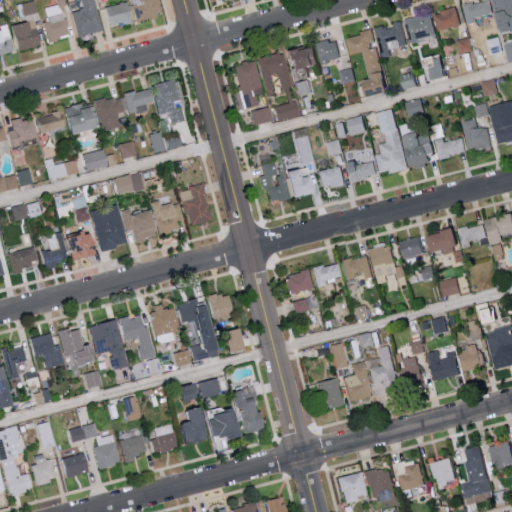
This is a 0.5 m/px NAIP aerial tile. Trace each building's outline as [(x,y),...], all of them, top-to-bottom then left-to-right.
[(73,11),(78,36),(101,32),(95,0),(81,0),(83,10),(73,11)] [(132,0),(138,21),(163,15),(159,0),(132,0)] [(491,13),(495,31),(511,27),(510,18),(511,17),(511,0),(482,0),(461,5),(465,23),(474,21),(473,17),(491,13)] [(19,16),(36,13),(35,2),(17,4),(19,16)] [(133,21),(129,2),(107,6),(111,26),(133,21)] [(43,23),(48,42),(69,37),(60,4),(44,8),(47,22),(43,23)] [(435,29),(458,26),(455,8),(432,11),(435,29)] [(408,41),(434,34),(428,12),(402,20),(408,41)] [(392,24),(373,28),(380,57),(389,55),(387,48),(406,44),(401,20),(391,22),(392,24)] [(13,26),(19,51),(41,45),(37,28),(31,30),(29,22),(13,26)] [(7,26),(0,28),(0,55),(14,51),(7,26)] [(361,97),(383,92),(373,44),(375,44),(372,30),(344,36),(348,54),(361,51),(367,79),(358,81),(361,97)] [(500,50),(497,36),(486,38),(489,53),(500,50)] [(455,39),(458,53),(471,50),(469,37),(455,39)] [(340,57),(334,38),(314,43),(319,63),(340,57)] [(284,52),(289,70),(316,63),(311,45),(284,52)] [(258,57),(265,91),(273,90),(270,76),(278,74),(282,94),(292,92),(284,52),(258,57)] [(419,68),(423,67),(426,80),(442,76),(438,54),(417,58),(419,68)] [(243,108),(257,104),(255,95),(262,93),(255,60),(233,65),(243,108)] [(354,79),(351,67),(339,70),(342,82),(354,79)] [(400,89),(416,85),(411,70),(396,74),(400,89)] [(483,96),(497,93),(493,78),(480,82),(483,96)] [(298,94),(310,92),(307,79),(295,82),(298,94)] [(185,121),(182,109),(175,111),(173,101),(180,100),(176,80),(154,85),(160,115),(169,113),(171,124),(185,121)] [(130,115),(148,110),(147,104),(154,102),(150,88),(125,95),(130,115)] [(118,113),(124,111),(121,96),(97,101),(104,131),(122,127),(118,113)] [(403,102),(406,116),(423,112),(419,98),(403,102)] [(474,104),(477,117),(490,114),(487,101),(474,104)] [(101,127),(94,102),(66,109),(73,134),(101,127)] [(274,120),(299,117),(297,102),(272,105),(274,120)] [(252,126),(271,120),(267,106),(249,112),(252,126)] [(378,173),(404,168),(393,108),(376,111),(382,142),(377,143),(379,153),(374,154),(378,173)] [(67,127),(63,111),(38,117),(42,133),(67,127)] [(344,119),(348,135),(364,131),(360,115),(344,119)] [(468,150),(490,145),(485,126),(477,128),(474,117),(460,121),(468,150)] [(12,147),(22,146),(21,140),(36,138),(33,118),(11,121),(13,131),(9,131),(12,147)] [(0,157),(10,155),(2,127),(0,127),(0,157)] [(311,162),(305,128),(293,130),(299,164),(311,162)] [(422,144),(416,145),(414,132),(401,134),(405,167),(425,165),(422,144)] [(152,152),(182,148),(180,135),(162,137),(161,133),(150,134),(152,152)] [(465,150),(461,136),(444,142),(442,136),(433,139),(439,158),(465,150)] [(326,141),(328,153),(340,152),(338,139),(326,141)] [(123,159),(137,156),(133,141),(119,144),(123,159)] [(88,171),(109,166),(105,149),(84,154),(88,171)] [(78,173),(75,160),(53,165),(52,159),(44,161),(49,180),(78,173)] [(371,160),(355,164),(354,159),(343,163),(348,182),(375,175),(371,160)] [(276,174),(274,162),(260,164),(262,177),(261,177),(265,202),(286,199),(283,173),(276,174)] [(320,189),(343,184),(339,166),(317,170),(320,189)] [(289,197),(308,193),(302,167),(283,172),(289,197)] [(34,183),(30,169),(18,172),(21,187),(34,183)] [(143,190),(140,173),(115,178),(119,195),(143,190)] [(0,177),(0,193),(19,188),(15,174),(0,177)] [(212,223),(206,185),(183,189),(189,226),(212,223)] [(162,206),(161,201),(153,202),(160,233),(185,227),(180,202),(162,206)] [(12,207),(15,221),(41,215),(39,202),(12,207)] [(117,205),(91,212),(101,251),(127,244),(117,205)] [(135,241),(157,237),(153,211),(132,214),(131,209),(123,210),(126,231),(134,230),(135,241)] [(511,212),(480,218),(481,223),(457,228),(460,243),(487,238),(488,244),(499,242),(498,235),(511,232),(511,212)] [(427,252),(441,249),(442,253),(454,251),(449,228),(423,234),(427,252)] [(97,256),(94,232),(82,234),(82,236),(66,238),(67,250),(72,249),(73,259),(97,256)] [(44,266),(66,263),(63,234),(47,236),(49,250),(42,251),(44,266)] [(397,240),(400,257),(420,254),(418,237),(397,240)] [(391,244),(371,246),(374,282),(394,281),(391,244)] [(14,275),(23,272),(22,269),(39,265),(34,247),(9,253),(14,275)] [(363,278),(371,277),(368,256),(340,260),(343,280),(354,279),(353,274),(362,272),(363,278)] [(310,268),(313,285),(339,279),(336,263),(310,268)] [(287,294),(310,288),(306,270),(283,276),(287,294)] [(436,281),(440,296),(458,292),(455,277),(436,281)] [(216,321),(236,316),(230,293),(210,297),(216,321)] [(290,301),(293,313),(318,308),(315,296),(290,301)] [(207,303),(199,305),(197,299),(178,304),(184,325),(192,323),(194,330),(202,328),(211,358),(222,355),(207,303)] [(158,343),(175,341),(174,332),(180,331),(177,308),(164,310),(163,305),(152,307),(158,343)] [(91,326),(97,355),(109,352),(113,370),(129,366),(123,341),(138,338),(143,360),(155,358),(145,314),(91,326)] [(446,331),(443,316),(430,319),(433,334),(446,331)] [(492,366),(511,360),(511,336),(509,324),(484,330),(492,366)] [(233,354),(248,349),(242,328),(227,332),(233,354)] [(60,333),(65,357),(72,356),(74,366),(97,361),(93,344),(84,346),(80,329),(60,333)] [(373,345),(370,332),(356,335),(360,348),(373,345)] [(60,366),(55,334),(32,337),(35,356),(44,355),(46,368),(60,366)] [(425,352),(422,338),(409,340),(411,354),(425,352)] [(464,345),(466,350),(456,352),(461,371),(482,365),(476,342),(464,345)] [(346,366),(341,343),(329,345),(334,369),(346,366)] [(369,397),(364,368),(369,367),(373,392),(397,388),(389,344),(377,347),(379,358),(350,363),(352,375),(342,376),(346,401),(369,397)] [(19,379),(17,363),(26,362),(24,347),(5,348),(7,380),(19,379)] [(192,363),(189,350),(175,353),(178,366),(192,363)] [(438,359),(436,350),(425,352),(432,380),(458,374),(452,351),(445,353),(447,357),(438,359)] [(13,407),(0,351),(0,402),(2,409),(13,407)] [(401,358),(404,387),(420,385),(417,357),(401,358)] [(88,389),(102,385),(99,370),(85,374),(88,389)] [(340,405),(336,378),(318,381),(322,407),(340,405)] [(199,382),(201,398),(220,395),(218,380),(199,382)] [(185,400),(197,399),(196,385),(184,387),(185,400)] [(243,432),(266,430),(265,412),(258,412),(256,398),(250,398),(250,390),(239,391),(243,432)] [(191,422),(181,424),(187,445),(210,439),(202,407),(189,411),(191,422)] [(216,441),(241,437),(237,412),(212,416),(216,441)] [(36,425),(43,449),(56,446),(49,421),(36,425)] [(74,442),(98,436),(94,423),(70,430),(74,442)] [(155,454),(179,447),(172,423),(154,429),(157,438),(151,440),(155,454)] [(0,430),(0,461),(10,496),(34,489),(29,473),(20,476),(14,456),(24,453),(16,426),(0,430)] [(98,446),(95,447),(99,469),(121,464),(114,434),(97,438),(98,446)] [(126,463),(137,461),(135,455),(147,452),(143,435),(120,440),(126,463)] [(493,471),(507,469),(506,464),(511,463),(510,442),(490,444),(493,471)] [(469,481),(461,483),(463,496),(489,490),(479,444),(461,448),(469,481)] [(89,474),(86,454),(65,458),(68,477),(89,474)] [(435,486),(446,484),(445,480),(452,478),(448,457),(429,461),(435,486)] [(33,464),(36,484),(56,480),(52,460),(43,462),(33,464)] [(372,501),(394,495),(386,466),(364,472),(372,501)] [(336,476),(340,502),(354,500),(353,496),(363,494),(359,472),(336,476)] [(261,501),(264,511),(281,511),(278,497),(261,501)] [(229,507),(229,511),(257,511),(256,503),(229,507)]
